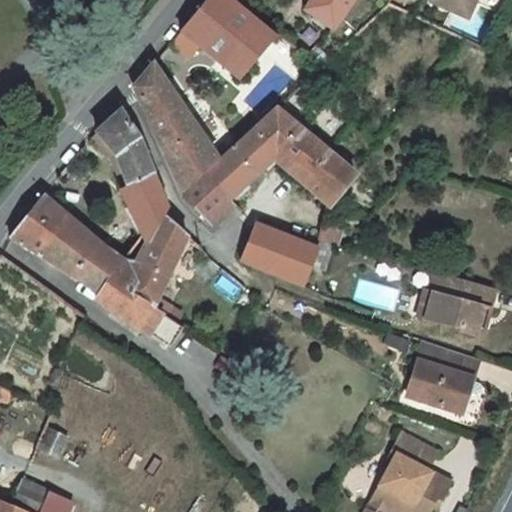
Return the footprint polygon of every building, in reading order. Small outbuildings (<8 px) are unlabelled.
[(234,0),(206,0),(182,30),(240,78),(278,35),(276,34),(241,5),(234,0)] [(311,0),(304,10),(333,30),(354,0),(311,0)] [(447,0),(444,7),(468,17),(475,0),(447,0)] [(154,63),(134,86),(182,191),(217,158),(154,63)] [(277,108),(254,129),(278,151),(285,156),(306,174),(326,151),(277,108)] [(121,109),(97,132),(116,155),(128,185),(121,189),(143,233),(146,241),(147,242),(164,215),(168,209),(140,138),(121,109)] [(254,129),(204,175),(232,203),(237,198),(233,194),(278,151),(254,129)] [(326,151),(306,174),(335,199),(355,175),(326,151)] [(285,156),(279,162),(300,181),(306,174),(285,156)] [(306,174),(300,181),(330,206),(335,199),(306,174)] [(204,175),(183,194),(207,218),(208,218),(213,222),(232,205),(232,204),(232,203),(204,175)] [(43,194),(10,237),(100,293),(95,299),(138,330),(141,327),(170,346),(183,328),(162,313),(152,308),(153,305),(137,296),(132,293),(136,285),(138,280),(117,269),(123,260),(121,259),(103,247),(43,194)] [(187,235),(164,215),(147,242),(146,241),(135,260),(124,260),(123,260),(117,269),(138,280),(136,285),(132,293),(137,296),(153,305),(158,295),(187,235)] [(255,226),(241,261),(272,273),(287,236),(255,224),(255,226)] [(325,225),(322,224),(318,239),(321,240),(339,245),(339,244),(343,231),(325,225)] [(318,249),(287,236),(272,273),(304,286),(318,249)] [(334,245),(321,241),(313,267),(325,271),(334,245)] [(222,269),(210,286),(238,302),(244,292),(246,288),(222,269)] [(496,289),(435,272),(430,291),(429,292),(433,293),(426,318),(459,328),(459,331),(476,335),(478,327),(481,316),(477,315),(480,306),(490,309),(496,289)] [(430,291),(424,290),(417,316),(426,318),(433,293),(429,292),(430,291)] [(480,306),(477,315),(481,316),(478,327),(485,329),(490,309),(480,306)] [(407,396),(462,413),(462,412),(467,395),(473,379),(479,360),(424,341),(418,361),(407,396)] [(221,356),(215,367),(223,372),(230,362),(221,356)] [(0,402),(6,405),(12,393),(13,391),(0,384),(0,402)] [(467,395),(462,412),(477,417),(483,400),(467,395)] [(389,468),(373,496),(403,511),(429,511),(433,506),(437,499),(441,501),(451,482),(427,470),(436,452),(401,433),(384,465),(389,468)] [(22,479),(12,505),(26,511),(39,511),(45,499),(49,490),(25,480),(22,479)] [(403,511),(373,496),(370,502),(388,511),(403,511)] [(39,511),(61,511),(64,507),(45,499),(39,511)] [(437,499),(433,506),(437,508),(441,501),(437,499)] [(0,500),(0,511),(26,511),(12,505),(0,500)]
